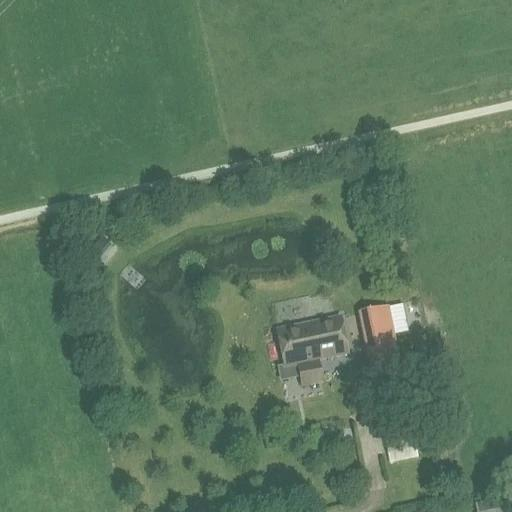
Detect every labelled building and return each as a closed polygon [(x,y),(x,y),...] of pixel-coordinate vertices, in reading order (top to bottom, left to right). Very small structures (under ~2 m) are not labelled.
[(374,391),(404,385),(397,349),(395,334),(389,307),(389,306),(357,313),(366,355),(374,391)] [(339,317),(277,330),(284,367),(296,364),(299,380),(300,388),(323,384),(318,360),(346,354),(339,317)] [(426,361),(422,339),(413,341),(417,362),(426,361)] [(393,477),(387,449),(375,452),(380,479),(393,477)] [(505,511),(503,502),(477,508),(477,511),(505,511)]
